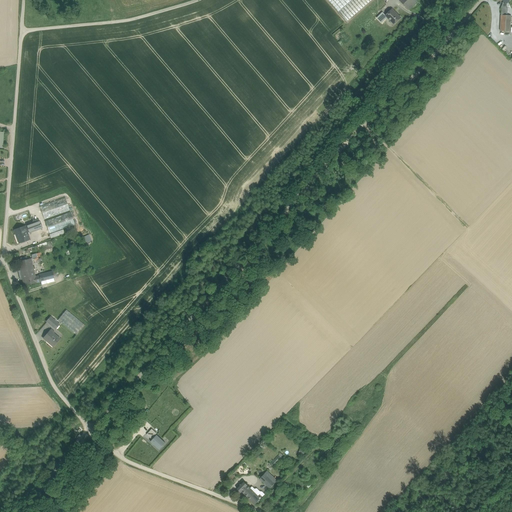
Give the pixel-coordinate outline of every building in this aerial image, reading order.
[(328,0),(339,12),(352,0),(328,0)] [(352,0),(339,12),(347,22),(372,0),(352,0)] [(401,0),(400,1),(406,8),(407,8),(412,3),(414,5),(418,1),(416,0),(401,0)] [(400,18),(392,9),(385,16),(394,25),(400,18)] [(511,16),(501,15),(500,31),(510,32),(511,16)] [(511,58),(510,60),(490,40),(476,53),(511,89),(511,58)] [(511,50),(505,43),(502,46),(511,55),(511,50)] [(65,198),(40,207),(44,219),(69,210),(65,198)] [(70,212),(45,221),(49,234),(63,229),(74,225),(70,212)] [(39,221),(33,223),(36,230),(42,228),(39,221)] [(33,223),(25,226),(27,233),(36,230),(33,223)] [(25,226),(14,230),(16,235),(17,234),(20,243),(30,239),(27,233),(25,226)] [(63,229),(49,234),(51,238),(64,234),(63,229)] [(88,234),(82,237),(85,243),(91,241),(88,234)] [(43,247),(44,250),(53,247),(51,240),(46,242),(48,246),(43,247)] [(32,266),(29,267),(28,259),(18,262),(20,269),(24,286),(40,282),(39,276),(35,277),(32,266)] [(52,272),(39,275),(40,282),(41,285),(55,282),(53,276),(52,272)] [(62,303),(64,305),(68,308),(71,304),(64,299),(61,302),(62,303)] [(62,303),(54,313),(56,315),(64,305),(62,303)] [(85,325),(66,310),(58,320),(76,336),(85,325)] [(57,323),(50,317),(46,322),(53,327),(57,323)] [(60,339),(50,331),(43,338),(46,341),(47,341),(54,346),(60,339)] [(345,426),(319,454),(326,460),(352,432),(345,426)] [(156,433),(152,429),(147,434),(151,439),(156,433)] [(165,443),(157,435),(150,442),(159,450),(165,443)] [(276,457),(270,464),(273,467),(280,460),(276,457)] [(267,471),(265,474),(267,476),(275,483),(277,480),(267,471)] [(267,476),(262,481),(270,488),(275,483),(267,476)] [(251,489),(243,481),(236,488),(241,493),(242,492),(255,505),(263,496),(260,494),(258,496),(254,492),(251,489)]
